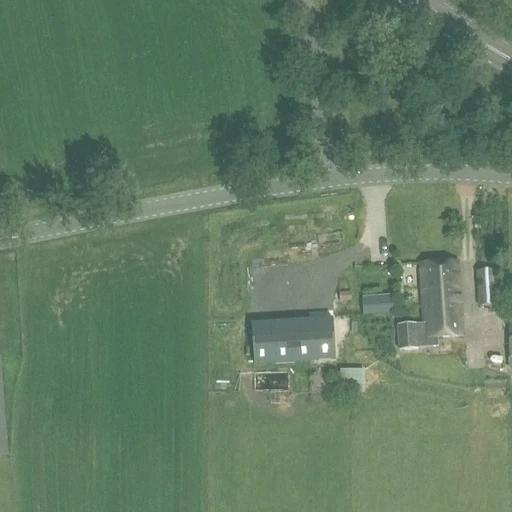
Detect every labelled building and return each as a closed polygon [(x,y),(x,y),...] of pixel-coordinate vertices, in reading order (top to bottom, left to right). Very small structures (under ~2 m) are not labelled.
[(467,208),(475,220),(485,213),(477,201),(467,208)] [(424,338),(462,336),(457,262),(419,264),(423,323),(415,324),(415,323),(397,324),(399,348),(417,347),(416,338),(424,338)] [(496,305),(495,271),(477,272),(479,306),(496,305)] [(309,299),(309,309),(328,309),(328,299),(309,299)] [(356,329),(255,331),(256,342),(270,342),(270,345),(338,344),(339,348),(356,347),(356,329)]
